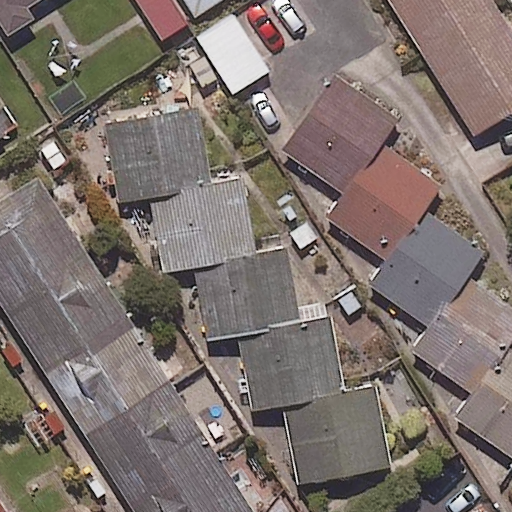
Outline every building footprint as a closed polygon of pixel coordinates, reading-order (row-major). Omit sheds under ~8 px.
[(31,18),(24,6),(32,0),(0,0),(0,18),(1,20),(9,32),(31,18)] [(186,22),(171,0),(135,0),(159,39),(186,22)] [(214,0),(185,0),(194,13),(214,0)] [(389,0),(472,133),(511,107),(511,33),(491,0),(389,0)] [(267,69),(233,12),(196,34),(230,91),(267,69)] [(471,389),(456,413),(511,449),(511,342),(508,340),(511,334),(511,307),(465,273),(482,251),(423,207),(439,184),(380,140),(396,118),(335,73),(282,145),(342,189),(324,213),(383,257),(366,280),(427,325),(411,347),(471,389)] [(212,183),(195,109),(105,129),(120,199),(150,193),(167,270),(192,265),(209,339),(237,333),(254,408),(281,402),(299,482),(390,461),(373,386),(345,392),(329,316),(301,323),(284,247),(256,253),(239,177),(212,183)] [(0,312),(42,378),(130,321),(33,170),(0,191),(0,312)] [(130,321),(42,378),(66,415),(71,412),(83,430),(166,376),(130,321)] [(254,511),(166,376),(83,430),(136,511),(292,511),(284,499),(264,511),(254,511)] [(486,511),(481,503),(466,511),(486,511)]
